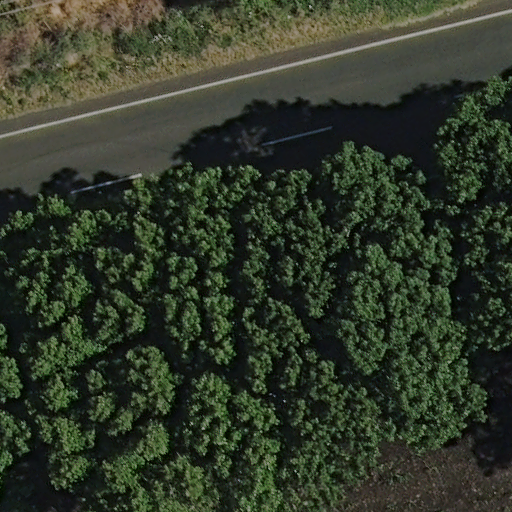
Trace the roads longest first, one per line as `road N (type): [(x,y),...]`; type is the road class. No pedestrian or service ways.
road 1 (secondary): [(511,118),(0,245)]
road 2 (track): [(173,0),(227,190)]
